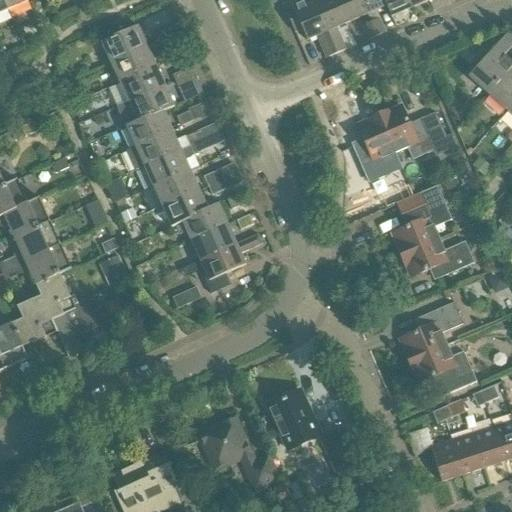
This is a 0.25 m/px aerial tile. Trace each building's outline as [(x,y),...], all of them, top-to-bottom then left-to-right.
[(28,0),(2,0),(8,11),(29,1),(28,0)] [(308,42),(329,33),(314,0),(303,0),(305,3),(293,8),(286,12),(296,33),(303,30),(308,42)] [(349,24),(338,0),(314,0),(329,33),(333,40),(339,54),(345,51),(336,29),(349,24)] [(361,0),(338,0),(349,24),(369,15),(361,0)] [(385,0),(361,0),(369,15),(387,7),(388,6),(385,0)] [(385,0),(388,6),(387,7),(392,17),(414,8),(409,0),(385,0)] [(40,23),(42,28),(50,24),(47,19),(40,23)] [(379,20),(372,23),(378,37),(385,34),(379,20)] [(378,37),(372,23),(363,27),(369,41),(378,37)] [(112,64),(148,49),(139,28),(103,44),(112,64)] [(174,28),(165,32),(170,45),(179,41),(174,28)] [(170,45),(165,32),(156,36),(161,49),(170,45)] [(325,60),(339,54),(333,40),(319,46),(325,60)] [(157,68),(148,49),(112,64),(121,84),(157,68)] [(511,67),(511,63),(495,49),(469,78),(488,95),(511,67)] [(511,106),(511,67),(488,95),(507,112),(511,106)] [(157,68),(121,84),(129,104),(166,88),(157,68)] [(182,72),(188,85),(197,81),(191,68),(182,72)] [(188,85),(182,72),(173,76),(179,89),(188,85)] [(61,76),(65,85),(72,81),(68,73),(61,76)] [(174,108),(166,88),(129,104),(138,123),(139,124),(164,112),(174,108)] [(91,110),(87,101),(73,107),(77,116),(91,110)] [(401,107),(379,116),(396,154),(407,149),(412,162),(435,152),(423,125),(411,130),(401,107)] [(136,147),(172,131),(164,112),(139,124),(138,123),(128,127),(136,147)] [(194,121),(190,112),(177,117),(181,127),(194,121)] [(396,154),(379,116),(357,126),(367,148),(355,153),(367,181),(390,172),(384,159),(396,154)] [(34,123),(21,129),(25,139),(38,133),(34,123)] [(177,141),(172,131),(136,147),(126,152),(135,172),(145,167),(203,141),(199,132),(186,138),(186,137),(177,141)] [(207,151),(203,141),(145,167),(154,187),(190,171),(185,160),(194,156),(207,151)] [(57,174),(68,169),(64,160),(53,165),(57,174)] [(492,169),(482,160),(474,169),(484,178),(492,169)] [(199,191),(190,171),(154,187),(154,188),(163,207),(199,191)] [(217,172),(204,177),(208,187),(221,181),(217,172)] [(444,185),(447,192),(459,187),(456,180),(444,185)] [(18,181),(6,187),(7,188),(0,190),(0,218),(5,216),(6,217),(29,207),(28,205),(18,181)] [(208,187),(212,196),(225,191),(221,181),(208,187)] [(408,185),(380,198),(386,209),(413,197),(408,185)] [(126,198),(122,188),(113,192),(117,202),(126,198)] [(207,210),(199,191),(163,207),(172,228),(184,222),(208,212),(208,211),(207,210)] [(245,206),(241,196),(228,202),(232,211),(245,206)] [(40,199),(28,205),(29,207),(6,217),(16,240),(51,224),(40,199)] [(401,258),(439,241),(434,229),(446,224),(436,202),(409,215),(414,226),(391,236),(401,258)] [(208,211),(208,212),(184,222),(193,242),(228,227),(219,206),(208,211)] [(125,225),(137,220),(133,210),(121,215),(125,225)] [(104,213),(103,214),(91,219),(95,230),(108,224),(109,224),(106,218),(104,213)] [(498,223),(504,228),(511,219),(506,214),(498,223)] [(254,227),(250,217),(237,223),(241,232),(254,227)] [(62,247),(51,224),(16,240),(26,262),(62,247)] [(228,227),(193,242),(201,262),(237,246),(228,227)] [(511,233),(509,230),(501,240),(511,249),(511,247),(511,233)] [(210,282),(245,266),(241,256),(263,246),(258,237),(237,246),(201,262),(210,282)] [(119,250),(115,240),(102,245),(107,255),(119,250)] [(444,252),(439,241),(401,258),(411,279),(433,269),(438,281),(474,265),(465,243),(444,252)] [(62,247),(26,262),(37,286),(60,276),(72,270),(62,247)] [(119,257),(100,266),(110,288),(129,280),(119,257)] [(42,297),(30,303),(35,315),(47,310),(52,323),(53,322),(65,316),(75,339),(98,328),(82,293),(70,298),(60,276),(37,286),(42,297)] [(174,298),(179,310),(215,294),(210,282),(174,298)] [(24,321),(12,326),(22,349),(58,333),(69,357),(81,352),(75,339),(65,316),(53,322),(52,323),(47,310),(35,315),(30,303),(18,308),(24,321)] [(408,363),(446,346),(441,335),(462,325),(453,304),(416,320),(421,331),(399,341),(408,363)] [(12,326),(0,331),(0,361),(4,370),(27,360),(22,349),(12,326)] [(451,359),(446,346),(408,363),(418,385),(440,376),(445,387),(473,375),(463,353),(451,359)] [(480,393),(485,405),(493,401),(488,389),(480,393)] [(278,401),(265,406),(268,413),(270,412),(288,451),(321,436),(301,392),(278,402),(278,401)] [(485,405),(480,393),(472,396),(478,408),(485,405)] [(448,407),(440,410),(445,422),(453,419),(448,407)] [(445,422),(440,410),(432,414),(437,426),(445,422)] [(216,474),(242,462),(255,492),(280,481),(268,455),(255,461),(236,418),(198,435),(216,474)] [(511,422),(493,429),(504,464),(511,461),(511,422)] [(493,429),(472,436),(483,470),(504,464),(493,429)] [(360,466),(345,433),(323,444),(345,493),(367,483),(372,493),(382,488),(370,461),(360,466)] [(483,470),(472,436),(452,442),(463,477),(483,470)] [(463,477),(452,442),(430,449),(441,484),(463,477)] [(184,511),(173,487),(178,485),(164,455),(112,478),(119,492),(115,494),(123,511),(163,511),(165,511),(164,511),(184,511)] [(279,508),(290,503),(282,485),(271,490),(279,508)] [(82,511),(75,494),(34,511),(82,511)]
